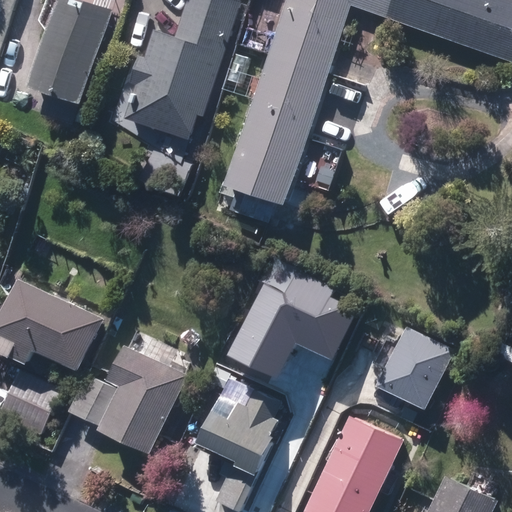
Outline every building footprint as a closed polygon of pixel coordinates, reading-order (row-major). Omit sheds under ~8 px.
[(108,11),(70,0),(60,0),(36,83),(82,97),(108,11)] [(189,0),(178,38),(158,31),(131,115),(196,136),(240,0),(189,0)] [(511,59),(511,0),(289,0),(226,186),(283,205),(351,6),(511,60),(511,59)] [(161,187),(166,166),(145,161),(140,183),(161,187)] [(101,320),(24,282),(2,326),(23,331),(22,347),(35,351),(41,344),(80,363),(101,320)] [(458,349),(409,327),(382,387),(431,409),(458,349)] [(511,347),(501,342),(495,354),(511,361),(511,347)] [(152,447),(184,377),(126,350),(112,381),(125,386),(106,426),(152,447)] [(62,392),(23,376),(8,414),(46,430),(62,392)] [(287,401),(265,384),(255,402),(231,392),(219,403),(203,440),(227,458),(222,473),(227,477),(220,500),(248,511),(265,511),(280,478),(267,468),(287,401)] [(368,511),(401,443),(353,421),(313,506),(326,511),(368,511)] [(431,511),(495,511),(501,501),(448,476),(431,511)]
